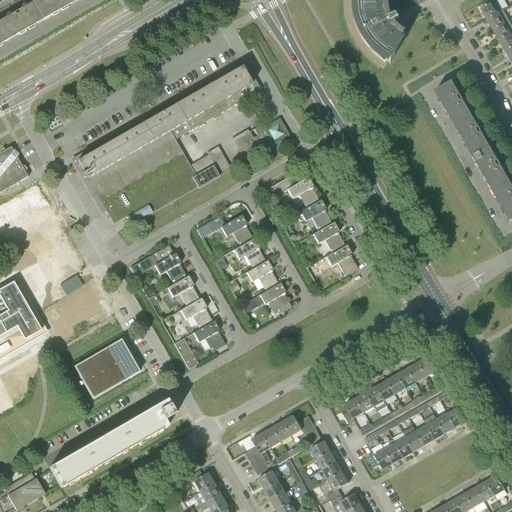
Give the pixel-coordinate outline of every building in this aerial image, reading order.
[(43,20),(76,1),(74,0),(37,0),(33,2),(43,20)] [(391,18),(388,9),(387,0),(360,0),(360,10),(366,30),(375,44),(388,55),(403,32),(398,27),(406,18),(403,12),(391,18)] [(487,20),(503,10),(496,0),(480,9),(487,20)] [(0,21),(10,39),(43,20),(33,2),(0,21)] [(493,31),(509,21),(503,10),(487,20),(493,31)] [(0,44),(10,39),(0,21),(0,44)] [(499,41),(511,33),(511,25),(509,21),(493,31),(499,41)] [(505,52),(511,47),(511,33),(499,41),(505,52)] [(86,178),(100,202),(107,213),(190,166),(175,140),(257,93),(248,77),(247,77),(242,67),(77,161),(83,173),(81,174),(83,177),(85,176),(86,178)] [(511,221),(511,185),(509,180),(490,147),(471,114),(452,82),(435,92),(454,125),(472,157),(491,190),(510,223),(511,221)] [(231,169),(261,152),(289,136),(280,120),(264,129),(262,125),(254,129),(257,135),(253,138),(249,132),(220,149),(231,169)] [(12,186),(28,177),(24,171),(27,169),(19,162),(11,147),(5,150),(2,148),(0,150),(0,192),(3,191),(6,193),(12,186)] [(126,217),(131,226),(231,169),(220,149),(218,147),(208,153),(209,155),(190,166),(107,213),(113,225),(126,217)] [(306,209),(319,202),(309,185),(311,184),(308,178),(291,188),(286,179),(263,192),(268,201),(287,190),(297,208),(303,204),(306,209)] [(319,232),(332,224),(322,208),(324,207),(321,201),(319,202),(306,209),(300,212),(305,222),(311,218),(319,232)] [(240,247),(253,240),(243,223),(245,222),(241,216),(225,226),(220,217),(196,230),(201,239),(221,228),(226,237),(232,234),(240,247)] [(332,254),(345,247),(335,230),(337,229),(334,223),(332,224),(319,232),(313,235),(318,245),(324,241),(332,254)] [(253,270),(266,262),(256,246),(258,245),(254,239),(253,240),(240,247),(233,250),(239,260),(245,256),(253,270)] [(173,285),(186,278),(177,261),(179,260),(175,254),(174,255),(169,246),(130,268),(135,277),(155,266),(160,275),(166,272),(173,285)] [(345,277),(346,276),(358,270),(348,253),(350,252),(346,246),(345,247),(332,254),(325,258),(331,267),(337,264),(345,277)] [(266,292),(278,285),(269,268),(271,267),(267,261),(266,262),(253,270),(246,273),(252,282),(258,279),(266,292)] [(60,285),(66,296),(83,286),(77,275),(60,285)] [(186,308),(199,300),(190,284),(192,283),(188,277),(186,278),(173,285),(167,289),(173,298),(179,294),(186,308)] [(0,355),(24,341),(41,331),(13,282),(0,290),(0,355)] [(279,315),(280,314),(292,308),(282,291),(284,290),(280,284),(278,285),(266,292),(240,307),(244,314),(264,303),(265,305),(271,302),(279,315)] [(95,285),(40,310),(56,344),(76,335),(70,323),(105,307),(95,285)] [(199,330),(212,323),(203,306),(205,305),(201,299),(199,300),(186,308),(180,311),(185,320),(192,317),(199,330)] [(212,353),(214,352),(225,346),(216,329),(217,328),(214,322),(212,323),(199,330),(193,334),(198,343),(204,340),(212,353)] [(71,367),(91,402),(143,372),(122,337),(71,367)] [(189,370),(198,365),(183,339),(174,345),(189,370)] [(419,363),(427,377),(437,371),(429,357),(419,363)] [(416,383),(427,377),(419,363),(408,369),(416,383)] [(406,389),(416,383),(408,369),(398,375),(406,389)] [(395,395),(406,389),(398,375),(387,381),(395,395)] [(385,401),(395,395),(387,381),(377,387),(385,401)] [(434,390),(437,394),(447,389),(444,384),(434,390)] [(374,407),(385,401),(377,387),(366,393),(374,407)] [(424,396),(427,400),(437,394),(434,390),(424,396)] [(438,397),(441,401),(451,395),(448,391),(438,397)] [(364,413),(374,407),(366,393),(356,399),(364,413)] [(413,402),(416,406),(427,400),(424,396),(413,402)] [(428,403),(430,407),(441,401),(438,397),(428,403)] [(354,419),(364,413),(356,399),(345,405),(349,411),(343,415),(349,425),(355,422),(354,419)] [(61,489),(132,447),(168,427),(164,420),(175,414),(167,400),(155,407),(156,409),(68,460),(50,471),(61,489)] [(403,408),(406,412),(416,406),(413,402),(403,408)] [(464,418),(468,415),(460,402),(452,407),(454,411),(448,414),(456,429),(466,422),(464,418)] [(417,409),(420,413),(430,407),(428,403),(417,409)] [(393,414),(395,418),(406,412),(403,408),(393,414)] [(416,419),(414,416),(420,413),(417,409),(406,415),(409,419),(411,422),(416,419)] [(384,424),(395,418),(393,414),(387,417),(385,413),(379,416),(381,420),(384,424)] [(445,435),(456,429),(448,414),(437,420),(445,435)] [(397,421),(399,425),(409,419),(406,415),(397,421)] [(302,431),(301,429),(294,416),(283,422),(292,437),(302,431)] [(309,418),(298,423),(301,429),(312,423),(309,418)] [(371,426),(374,430),(384,424),(381,420),(371,426)] [(435,441),(445,435),(437,420),(427,426),(435,441)] [(386,427),(389,431),(399,425),(397,421),(386,427)] [(281,443),(292,437),(283,422),(273,428),(281,443)] [(312,423),(301,429),(302,431),(305,435),(315,429),(312,423)] [(374,430),(371,426),(371,425),(360,431),(363,436),(374,430)] [(425,446),(435,441),(427,426),(416,432),(425,446)] [(376,433),(378,437),(389,431),(386,427),(376,433)] [(271,449),(281,443),(273,428),(262,434),(271,449)] [(318,434),(315,429),(305,435),(308,440),(318,434)] [(414,452),(425,446),(416,432),(406,438),(414,452)] [(379,438),(378,437),(376,433),(365,439),(368,445),(379,438)] [(259,453),(263,459),(265,464),(266,465),(271,462),(265,452),(271,449),(262,434),(252,440),(256,448),(259,453)] [(321,440),(318,434),(308,440),(311,446),(321,440)] [(404,458),(414,452),(406,438),(396,444),(404,458)] [(393,464),(404,458),(396,444),(393,440),(389,443),(387,445),(389,448),(385,450),(393,464)] [(316,460),(330,452),(324,441),(310,450),(316,460)] [(259,453),(256,448),(246,454),(249,459),(259,453)] [(383,470),(393,464),(385,450),(374,456),(373,453),(367,457),(374,469),(380,466),(383,470)] [(322,471),(336,462),(330,452),(316,460),(322,471)] [(263,459),(259,453),(249,459),(252,465),(263,459)] [(299,470),(303,468),(297,457),(293,460),(299,470)] [(265,464),(263,459),(252,465),(255,470),(265,464)] [(292,474),(296,472),(290,461),(286,463),(292,474)] [(328,481),(342,473),(336,462),(322,471),(328,481)] [(266,465),(265,464),(255,470),(258,476),(269,470),(266,466),(266,465)] [(305,481),(309,478),(303,468),(299,470),(305,481)] [(200,492),(215,484),(209,473),(203,477),(200,471),(185,480),(188,486),(194,482),(200,492)] [(264,490),(279,481),(273,471),(258,479),(264,490)] [(298,484),(302,482),(296,472),(292,474),(298,484)] [(330,501),(341,495),(338,490),(349,484),(342,473),(328,481),(334,492),(327,496),(330,501)] [(11,485),(24,506),(45,494),(36,479),(35,480),(31,474),(11,485)] [(486,482),(495,496),(505,490),(497,476),(486,482)] [(311,491),(315,489),(309,478),(305,481),(311,491)] [(270,500),(285,492),(279,481),(264,490),(270,500)] [(484,502),(495,496),(486,482),(476,488),(484,502)] [(206,503),(221,494),(215,484),(200,492),(206,503)] [(17,511),(17,510),(24,506),(11,485),(3,490),(5,492),(0,495),(0,511),(17,511)] [(474,508),(484,502),(476,488),(465,494),(474,508)] [(276,511),(291,502),(285,492),(270,500),(276,511)] [(211,511),(214,511),(227,505),(221,494),(206,503),(211,511)] [(345,511),(347,511),(361,505),(355,494),(344,500),(341,495),(330,501),(333,507),(336,505),(340,503),(343,507),(345,511)] [(461,511),(467,511),(474,508),(465,494),(455,500),(461,511)] [(461,511),(455,500),(445,506),(448,511),(461,511)] [(305,511),(304,509),(300,511),(298,507),(294,509),(291,502),(276,511),(277,511),(305,511)] [(511,503),(503,509),(504,511),(506,511),(511,509),(511,503)]
